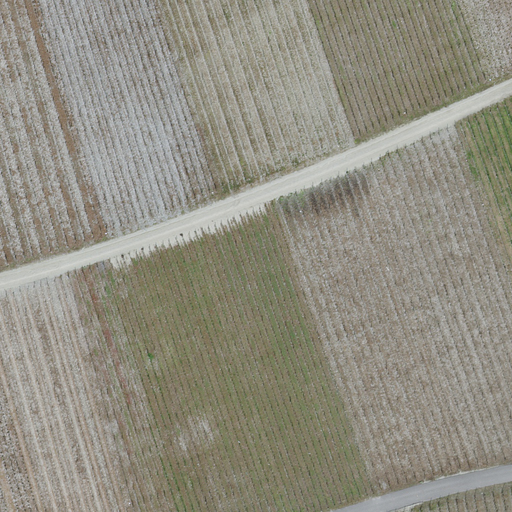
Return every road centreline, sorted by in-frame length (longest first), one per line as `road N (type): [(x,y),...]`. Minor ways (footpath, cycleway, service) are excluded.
road 1 (track): [(511,91),(400,142),(0,270)]
road 2 (track): [(511,477),(374,511)]
